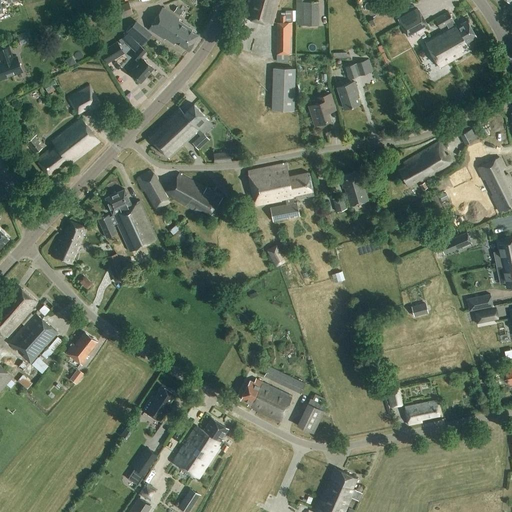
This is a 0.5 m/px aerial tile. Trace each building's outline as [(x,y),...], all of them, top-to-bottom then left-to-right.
[(247,0),(243,17),(272,25),(279,0),(247,0)] [(118,6),(123,19),(133,15),(128,2),(118,6)] [(318,3),(296,3),(296,11),(285,11),(285,16),(280,16),(280,23),(277,23),(276,62),(287,62),(288,55),(292,55),(293,24),(297,24),(297,26),(319,25),(318,3)] [(183,12),(177,7),(174,12),(180,16),(183,12)] [(180,19),(162,8),(149,30),(164,40),(165,39),(174,44),(176,43),(189,51),(194,43),(193,43),(198,36),(192,31),(193,30),(179,20),(180,19)] [(417,9),(398,20),(401,25),(420,14),(417,9)] [(454,21),(448,12),(435,20),(440,29),(447,25),(449,29),(425,42),(440,68),(470,51),(466,43),(476,38),(467,21),(457,27),(456,25),(455,25),(453,22),(454,21)] [(65,20),(68,27),(80,23),(77,16),(65,20)] [(17,36),(21,45),(32,41),(29,32),(17,36)] [(123,52),(117,43),(101,53),(107,62),(123,52)] [(13,58),(9,47),(0,49),(0,59),(1,62),(0,62),(0,80),(22,72),(17,57),(13,58)] [(146,52),(141,47),(132,57),(140,63),(130,74),(141,83),(153,69),(140,58),(146,52)] [(345,67),(349,79),(373,71),(369,59),(345,67)] [(294,69),(275,68),(273,111),(292,111),(294,69)] [(57,86),(54,80),(44,86),(47,92),(57,86)] [(354,82),(337,87),(344,109),(359,105),(355,90),(357,89),(354,82)] [(101,104),(89,84),(67,97),(77,114),(88,107),(90,110),(101,104)] [(331,94),(317,98),(319,103),(309,106),(315,126),(331,121),(327,108),(335,106),(331,94)] [(185,114),(179,108),(148,137),(169,159),(197,133),(200,136),(193,143),(198,150),(209,140),(199,129),(208,120),(194,105),(185,114)] [(99,142),(81,118),(52,140),(57,147),(50,153),(48,151),(37,160),(48,175),(67,160),(70,164),(99,142)] [(460,136),(465,146),(477,139),(472,129),(460,136)] [(38,137),(36,136),(27,143),(35,154),(42,149),(38,144),(39,144),(36,139),(38,137)] [(440,142),(403,163),(405,167),(398,171),(408,188),(418,182),(419,183),(453,162),(448,155),(442,158),(439,153),(445,149),(440,142)] [(231,162),(230,153),(214,154),(214,163),(231,162)] [(504,169),(499,158),(478,169),(499,212),(511,205),(511,194),(511,193),(511,183),(507,174),(505,176),(502,170),(504,169)] [(286,164),(248,172),(255,207),(280,202),(280,200),(285,199),(286,205),(270,209),(273,222),(299,217),(297,203),(294,204),(293,199),(296,198),(296,199),(314,196),(309,173),(308,173),(289,177),(286,164)] [(454,174),(458,179),(468,173),(465,168),(454,174)] [(170,203),(151,171),(137,179),(143,191),(145,191),(156,211),(170,203)] [(356,172),(339,177),(343,189),(344,189),(350,206),(368,201),(362,182),(359,183),(356,172)] [(206,189),(179,174),(165,193),(195,213),(194,215),(198,217),(201,211),(211,215),(222,198),(206,188),(206,189)] [(157,239),(140,201),(131,205),(124,189),(105,198),(113,216),(106,219),(105,217),(98,220),(106,238),(117,233),(113,225),(117,224),(129,252),(157,239)] [(333,199),(336,212),(347,209),(344,196),(333,199)] [(442,206),(436,196),(430,199),(436,209),(442,206)] [(474,225),(499,214),(491,196),(480,201),(483,208),(469,214),(474,225)] [(86,228),(70,221),(63,236),(60,235),(51,256),(71,265),(80,246),(78,245),(86,228)] [(178,224),(170,230),(175,235),(182,229),(178,224)] [(0,247),(9,238),(0,229),(0,247)] [(467,233),(440,244),(444,255),(458,249),(457,247),(460,246),(459,244),(470,239),(467,233)] [(511,237),(497,241),(499,251),(494,252),(497,266),(511,262),(511,237)] [(267,250),(275,267),(286,262),(277,245),(267,250)] [(107,257),(114,276),(123,273),(117,254),(107,257)] [(511,262),(497,266),(500,284),(506,283),(507,288),(511,286),(511,262)] [(345,280),(342,271),(335,274),(338,282),(345,280)] [(37,302),(16,283),(0,300),(0,331),(7,338),(21,323),(24,326),(8,343),(24,357),(30,351),(36,356),(57,333),(35,313),(33,315),(30,312),(33,309),(36,307),(34,305),(37,302)] [(490,295),(473,298),(475,310),(476,310),(493,306),(490,295)] [(48,303),(42,307),(47,313),(52,309),(48,303)] [(412,306),(415,316),(427,312),(425,303),(412,306)] [(496,307),(474,312),(477,324),(498,319),(496,307)] [(91,338),(85,333),(75,345),(73,344),(66,353),(82,365),(89,356),(87,355),(97,342),(96,341),(95,340),(93,338),(91,338)] [(58,337),(42,355),(46,359),(50,354),(51,354),(62,342),(58,337)] [(48,366),(42,361),(43,359),(40,356),(39,358),(38,357),(32,364),(42,373),(48,366)] [(511,363),(490,368),(493,384),(511,379),(511,363)] [(11,380),(13,377),(0,365),(0,391),(6,384),(11,388),(15,383),(11,380)] [(264,377),(300,394),(304,383),(269,366),(264,377)] [(70,379),(76,384),(84,374),(77,369),(70,379)] [(18,381),(28,389),(32,383),(23,376),(18,381)] [(256,379),(254,383),(250,380),(240,399),(248,403),(247,406),(252,408),(252,409),(280,423),(292,397),(256,379)] [(170,391),(162,386),(156,396),(155,395),(144,411),(161,421),(168,411),(166,410),(175,395),(174,394),(173,392),(171,391),(170,391)] [(399,390),(387,392),(390,408),(402,405),(399,390)] [(321,405),(325,396),(315,392),(312,401),(321,405)] [(317,432),(328,408),(311,401),(300,424),(317,432)] [(436,401),(405,407),(409,425),(422,422),(421,419),(439,415),(436,401)] [(228,429),(212,419),(204,431),(196,426),(187,440),(189,441),(185,447),(183,446),(173,462),(198,479),(223,441),(221,439),(228,429)] [(148,449),(128,479),(138,485),(158,455),(148,449)] [(334,468),(313,511),(344,511),(350,500),(351,500),(352,498),(351,498),(355,490),(353,489),(357,479),(334,468)] [(153,499),(161,487),(149,480),(142,492),(153,499)] [(189,511),(200,495),(190,489),(178,507),(185,511),(189,511)] [(129,511),(145,511),(150,506),(138,498),(129,511)]
